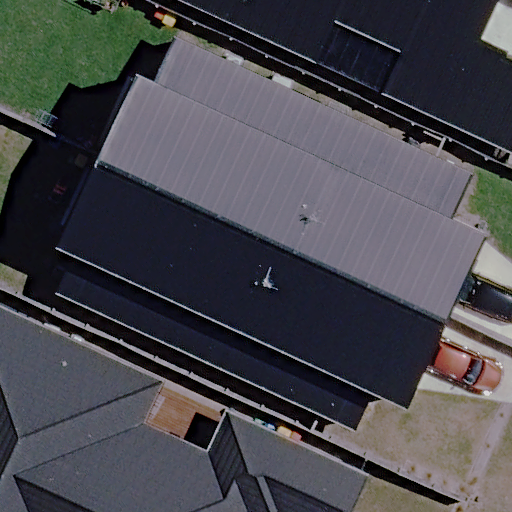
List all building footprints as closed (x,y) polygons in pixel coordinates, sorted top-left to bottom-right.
[(491,0),(162,0),(511,159),(511,73),(467,53),(491,0)] [(125,89),(90,166),(438,325),(474,245),(441,230),(465,179),(173,45),(148,99),(125,89)] [(438,325),(90,166),(50,253),(71,262),(54,299),(347,432),(360,403),(395,419),(438,325)] [(156,388),(0,316),(0,474),(82,511),(348,511),(363,482),(220,417),(201,459),(137,430),(156,388)] [(82,511),(0,474),(0,511),(82,511)]
